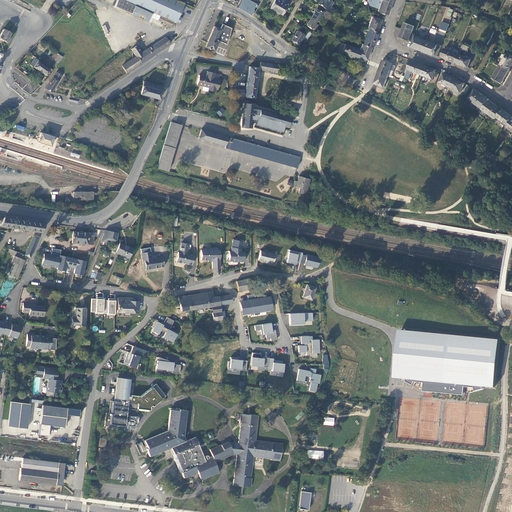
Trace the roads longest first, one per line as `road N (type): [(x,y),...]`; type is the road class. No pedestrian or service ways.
road 1 (residential): [(154,304),(96,370),(75,507)]
road 2 (secondary): [(0,209),(69,220),(99,216),(117,201),(162,114)]
road 3 (residential): [(215,281),(234,292),(242,341),(275,349),(283,338),(261,271)]
road 4 (residential): [(305,102),(298,143),(162,114)]
road 5 (residential): [(384,45),(472,79),(511,106)]
road 6 (residential): [(207,0),(288,47),(306,82)]
road 7 (residential): [(33,276),(154,304)]
road 8 (residential): [(183,52),(170,51),(80,111)]
